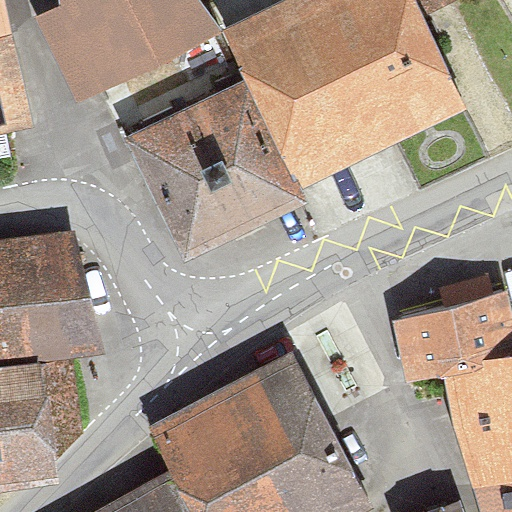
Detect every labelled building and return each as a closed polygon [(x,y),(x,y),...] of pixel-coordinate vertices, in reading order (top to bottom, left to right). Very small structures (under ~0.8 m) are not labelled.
[(43,23),(80,94),(213,30),(191,0),(63,0),(65,11),(43,23)] [(303,201),(292,182),(456,106),(413,15),(438,0),(305,0),(232,35),(254,82),(134,142),(187,253),(303,201)] [(0,127),(26,123),(0,2),(0,127)] [(0,355),(32,351),(95,342),(70,239),(0,248),(0,355)] [(511,511),(511,338),(503,298),(398,326),(410,377),(449,372),(485,511),(511,511)] [(0,487),(50,479),(32,351),(0,355),(0,487)] [(358,511),(367,508),(293,361),(156,431),(178,475),(112,511),(358,511)]
